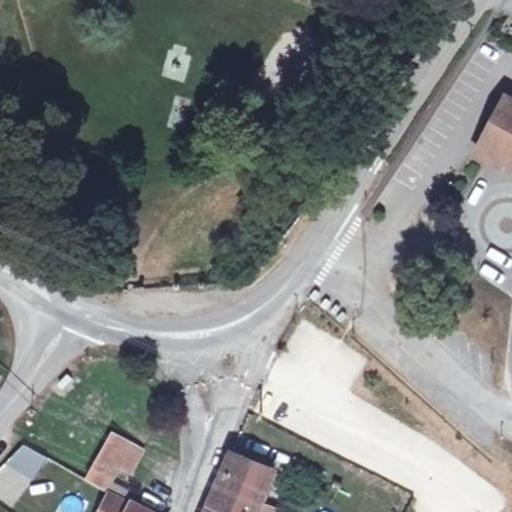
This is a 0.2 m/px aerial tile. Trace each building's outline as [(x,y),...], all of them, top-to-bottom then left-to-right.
[(511,98),(506,96),(480,147),(511,164),(511,98)] [(300,319),(249,419),(432,511),(497,511),(511,484),(511,483),(348,400),(371,356),(300,319)] [(131,474),(144,451),(113,434),(102,452),(95,463),(86,478),(103,488),(107,481),(116,466),(131,474)] [(24,461),(35,450),(26,445),(14,456),(24,461)] [(231,453),(209,506),(221,511),(256,511),(260,502),(274,470),(231,453)] [(137,496),(107,481),(103,488),(112,494),(133,504),(134,502),(137,496)] [(151,511),(134,502),(133,504),(112,494),(108,502),(102,499),(99,505),(105,508),(103,511),(151,511)] [(260,502),(256,511),(277,511),(278,509),(260,502)]
